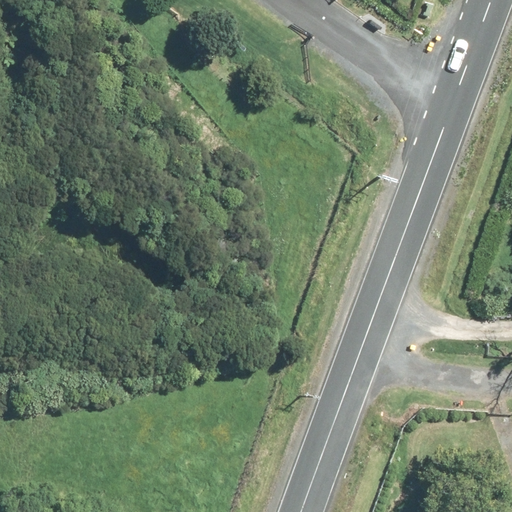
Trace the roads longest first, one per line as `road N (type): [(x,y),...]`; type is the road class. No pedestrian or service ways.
road 1 (tertiary): [(452,107),(301,511)]
road 2 (residential): [(452,107),(293,0)]
road 3 (track): [(511,392),(351,376)]
